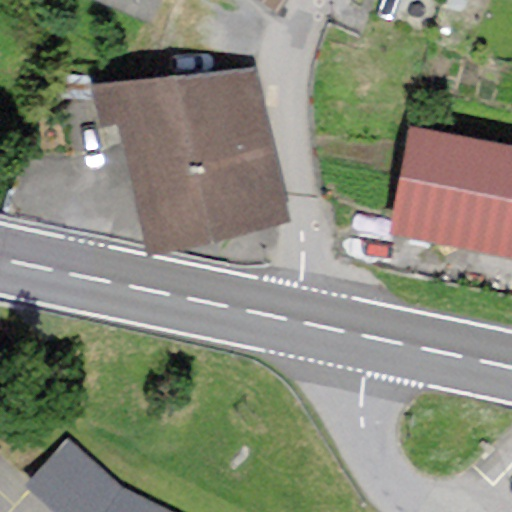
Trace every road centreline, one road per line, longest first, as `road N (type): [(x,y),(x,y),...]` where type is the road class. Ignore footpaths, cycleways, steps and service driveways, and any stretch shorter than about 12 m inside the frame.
road 1 (primary): [(293,320),(0,258)]
road 2 (residential): [(285,54),(300,196),(293,320)]
road 3 (residential): [(370,338),(357,402),(367,451),(381,473),(431,511)]
road 4 (primary): [(511,370),(370,338)]
